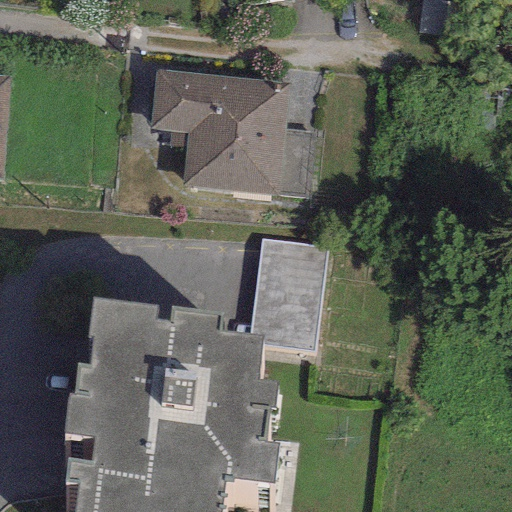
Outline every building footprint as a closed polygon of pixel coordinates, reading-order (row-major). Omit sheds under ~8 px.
[(286,84),(154,69),(147,129),(167,132),(166,146),(184,148),(180,186),(273,196),(280,129),(286,84)] [(9,77),(0,75),(0,179),(1,179),(9,77)] [(313,133),(280,129),(273,196),(306,200),(313,133)] [(325,249),(259,241),(248,336),(262,337),(261,347),(313,353),(325,249)] [(155,306),(90,299),(85,338),(91,339),(88,366),(76,364),(72,395),(66,394),(61,433),(91,437),(88,461),(65,458),(62,483),(75,485),(71,511),(218,511),(223,478),(271,484),(276,443),(263,442),(268,407),(272,408),(275,383),(257,381),(261,347),(262,337),(248,336),(217,332),(219,316),(169,310),(168,322),(154,320),(155,306)]
